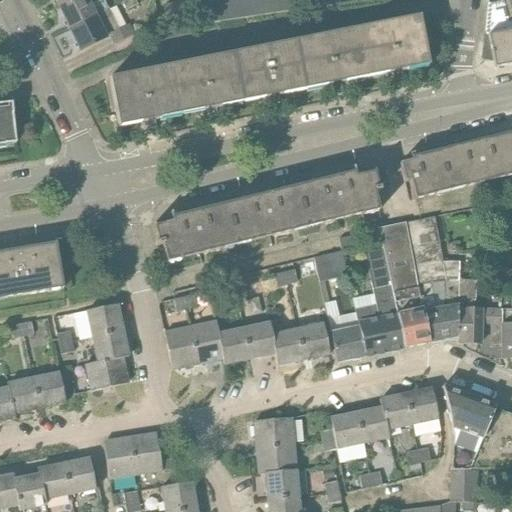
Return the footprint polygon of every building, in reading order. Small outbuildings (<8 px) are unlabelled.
[(54,0),(59,9),(77,0),(54,0)] [(69,29),(95,17),(86,0),(77,0),(59,9),(69,29)] [(126,12),(138,6),(134,0),(129,0),(122,4),(126,12)] [(208,25),(220,23),(216,0),(211,0),(204,1),(208,25)] [(216,0),(220,23),(232,22),(229,0),(216,0)] [(229,0),(232,22),(245,20),(241,0),(229,0)] [(241,0),(245,20),(257,18),(254,0),(241,0)] [(254,0),(257,18),(269,16),(266,0),(254,0)] [(266,0),(269,16),(282,14),(279,0),(266,0)] [(279,0),(282,14),(294,13),(291,0),(279,0)] [(291,0),(294,13),(306,11),(304,0),(291,0)] [(304,0),(306,11),(318,9),(317,0),(304,0)] [(317,0),(318,9),(339,6),(338,0),(317,0)] [(195,27),(208,25),(204,1),(192,3),(195,27)] [(494,70),(511,66),(511,23),(508,24),(504,3),(492,6),(488,6),(482,61),(493,62),(494,70)] [(183,4),(163,8),(167,26),(186,22),(183,4)] [(115,46),(135,36),(129,25),(119,30),(109,10),(95,17),(69,29),(80,52),(111,37),(115,46)] [(428,68),(426,55),(419,18),(357,31),(366,80),(428,68)] [(304,92),(366,80),(357,31),(295,43),(304,92)] [(242,104),(304,92),(295,43),(233,55),(242,104)] [(180,117),(242,104),(233,55),(171,68),(180,117)] [(118,129),(180,117),(171,68),(109,80),(118,129)] [(0,146),(15,145),(11,115),(12,115),(11,104),(0,105),(0,146)] [(414,201),(488,183),(511,177),(511,133),(410,159),(411,162),(399,165),(404,185),(410,183),(414,201)] [(306,229),(341,220),(378,211),(374,194),(380,193),(379,189),(377,189),(373,172),(372,172),(372,174),(355,178),(352,170),(351,170),(352,174),(296,188),(306,229)] [(236,246),(306,229),(296,188),(226,206),(236,246)] [(166,263),(236,246),(226,206),(171,219),(170,215),(169,215),(171,224),(154,228),(153,227),(152,227),(156,244),(151,245),(152,249),(162,247),(166,263)] [(457,308),(475,310),(476,282),(459,281),(459,263),(443,263),(434,219),(405,226),(405,224),(404,224),(429,344),(456,339),(457,308)] [(403,350),(429,344),(404,224),(378,230),(379,232),(376,233),(377,235),(379,234),(383,251),(403,350)] [(352,238),(337,241),(340,255),(356,252),(352,238)] [(0,300),(26,296),(63,290),(55,244),(0,253),(0,300)] [(365,358),(403,350),(383,251),(364,255),(375,307),(354,311),(355,316),(365,358)] [(324,283),(345,278),(340,255),(340,254),(314,259),(319,284),(324,283)] [(287,287),(298,284),(294,271),(284,273),(287,287)] [(277,289),(287,287),(284,273),(273,276),(277,289)] [(237,299),(247,297),(244,283),(233,286),(237,299)] [(237,299),(233,286),(223,288),(226,302),(237,299)] [(186,311),(196,309),(193,296),(183,298),(186,311)] [(176,314),(186,311),(183,298),(173,301),(176,314)] [(336,303),(328,304),(324,305),(331,333),(329,334),(336,364),(365,358),(355,316),(340,319),(336,303)] [(91,340),(123,333),(117,306),(85,313),(91,340)] [(456,343),(464,343),(466,343),(468,347),(473,347),(476,344),(480,344),(480,325),(492,326),(492,347),(503,347),(504,311),(475,310),(457,308),(456,339),(456,343)] [(511,311),(504,311),(503,347),(502,361),(511,361),(511,311)] [(23,339),(34,337),(31,323),(20,325),(23,339)] [(197,367),(223,361),(219,334),(216,323),(189,329),(197,367)] [(249,361),(275,356),(272,335),(269,323),(242,329),(249,361)] [(297,330),(303,362),(330,356),(323,324),(297,330)] [(12,341),(23,339),(20,325),(10,327),(12,341)] [(172,372),(197,367),(189,329),(164,335),(172,372)] [(224,367),(249,361),(242,329),(219,334),(223,361),(224,367)] [(277,367),(303,362),(297,330),(272,335),(275,356),(277,367)] [(58,346),(72,343),(69,333),(56,335),(58,346)] [(96,364),(127,357),(123,333),(91,340),(96,364)] [(61,356),(74,354),(72,343),(58,346),(61,356)] [(90,393),(115,388),(128,385),(122,360),(128,359),(127,357),(96,364),(85,366),(90,393)] [(65,406),(64,399),(61,386),(59,374),(31,379),(38,411),(65,406)] [(14,416),(38,411),(31,379),(6,384),(6,388),(13,421),(15,420),(14,416)] [(71,383),(61,386),(64,399),(74,397),(71,383)] [(453,438),(451,472),(470,472),(498,408),(442,387),(453,438)] [(0,423),(13,421),(6,388),(0,389),(0,423)] [(412,428),(438,422),(431,390),(405,395),(412,428)] [(388,433),(412,428),(405,395),(381,401),(388,433)] [(389,441),(388,433),(381,401),(379,401),(381,409),(355,414),(362,446),(389,441)] [(511,470),(511,413),(498,408),(470,472),(451,472),(450,503),(462,504),(461,511),(473,511),(473,505),(478,505),(478,470),(511,470)] [(330,420),(332,431),(335,441),(337,452),(341,451),(362,446),(355,414),(330,420)] [(256,450),(294,447),(292,420),(253,424),(256,450)] [(319,433),(322,444),(335,441),(332,431),(319,433)] [(170,460),(160,462),(156,435),(129,439),(136,478),(162,474),(162,473),(174,471),(173,462),(170,460)] [(109,482),(136,478),(129,439),(103,444),(109,482)] [(322,444),(324,454),(337,452),(335,441),(322,444)] [(258,475),(296,472),(294,447),(256,450),(258,475)] [(420,465),(430,463),(427,449),(417,451),(420,465)] [(421,470),(420,465),(417,451),(406,454),(410,473),(421,470)] [(69,498),(96,492),(89,460),(63,465),(69,498)] [(45,503),(69,498),(63,465),(38,470),(45,503)] [(26,511),(46,508),(45,503),(38,470),(37,471),(38,476),(14,482),(18,508),(18,511),(26,511)] [(267,502),(299,499),(296,472),(258,475),(258,477),(265,476),(267,502)] [(372,489),(382,487),(379,473),(369,476),(372,489)] [(0,511),(18,508),(14,482),(13,476),(0,478),(0,511)] [(361,491),(372,489),(369,476),(358,478),(361,491)] [(326,495),(339,493),(337,482),(324,485),(326,495)] [(163,511),(185,511),(195,510),(191,485),(160,490),(163,511)] [(125,505),(138,503),(136,492),(123,495),(125,505)] [(328,506),(341,503),(339,493),(326,495),(328,506)] [(299,511),(299,499),(267,502),(267,511),(299,511)] [(126,511),(139,511),(138,503),(125,505),(126,511)]
